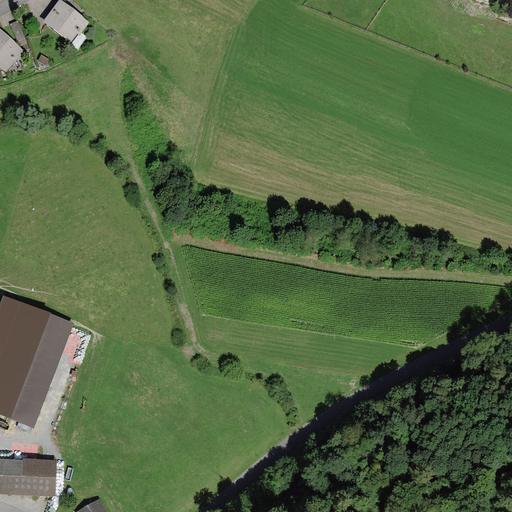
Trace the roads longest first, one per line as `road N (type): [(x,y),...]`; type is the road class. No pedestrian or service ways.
road 1 (residential): [(209,511),(280,448),(352,400),(511,318)]
road 2 (track): [(289,480),(511,492)]
